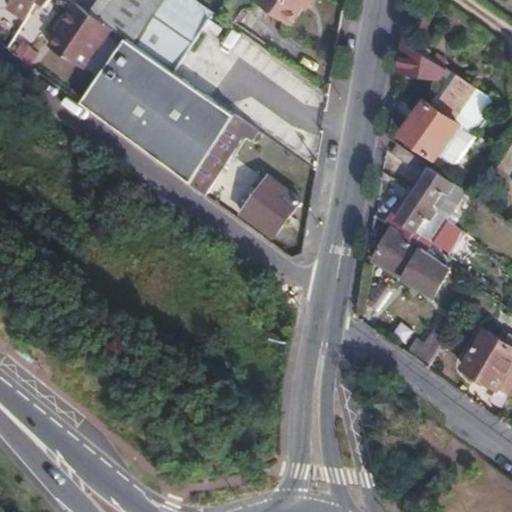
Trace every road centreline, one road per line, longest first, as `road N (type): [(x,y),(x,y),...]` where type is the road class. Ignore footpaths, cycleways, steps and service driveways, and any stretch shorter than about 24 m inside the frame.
road 1 (residential): [(0,57),(291,275),(334,288)]
road 2 (secondary): [(334,288),(381,0)]
road 3 (residential): [(328,317),(511,443)]
road 4 (secondary): [(328,317),(309,370),(306,445),(285,511)]
road 5 (secondary): [(346,511),(330,436),(328,317)]
road 6 (secondary): [(144,511),(42,449)]
